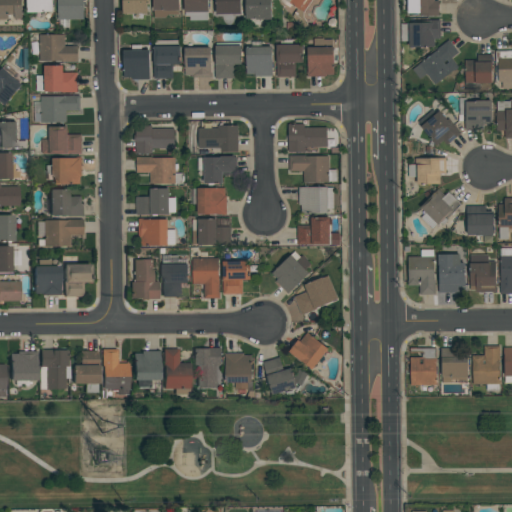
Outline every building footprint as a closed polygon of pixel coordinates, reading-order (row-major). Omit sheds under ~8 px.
[(22,0),(22,19),(14,19),(14,15),(7,15),(7,19),(0,19),(0,0),(22,0)] [(52,0),(52,12),(43,12),(43,13),(26,13),(26,0),(52,0)] [(59,27),(59,20),(57,20),(57,0),(83,0),(83,19),(69,19),(69,27),(59,27)] [(147,14),(122,14),(122,0),(148,0),(148,2),(147,2),(147,14)] [(153,0),(153,17),(161,17),(161,10),(179,10),(179,0),(153,0)] [(208,0),(208,12),(208,20),(189,20),(189,16),(185,16),(185,12),(184,12),(184,0),(208,0)] [(240,0),(240,14),(215,14),(215,0),(240,0)] [(271,0),(271,19),(255,19),(245,19),(245,0),(271,0)] [(292,16),(297,9),(291,5),(290,7),(280,0),(312,0),(304,12),(303,17),(307,21),(308,27),(301,27),(292,16)] [(438,0),(438,16),(420,16),(420,13),(407,13),(407,0),(438,0)] [(408,48),(408,41),(401,41),(401,24),(408,24),(408,23),(426,23),(426,20),(440,20),(440,39),(434,39),(434,48),(408,48)] [(78,62),(61,62),(61,61),(38,61),(38,34),(64,34),(64,46),(78,46),(78,62)] [(307,47),(313,47),(313,38),(323,38),(323,39),(332,39),(332,47),(333,47),(334,75),(326,75),(326,76),(307,76),(306,72),(307,72),(307,47)] [(276,77),(276,44),(280,44),(280,39),(292,39),(292,44),(303,44),(303,63),(295,63),(295,77),(276,77)] [(153,78),(153,46),(154,46),(154,40),(178,40),(178,46),(180,46),(180,64),(172,64),(172,78),(153,78)] [(412,69),(439,48),(438,48),(448,40),(458,52),(451,58),(458,67),(454,71),(453,70),(434,85),(426,74),(419,79),(412,69)] [(214,78),(214,63),(215,63),(215,46),(215,43),(240,43),(240,45),(241,45),(241,64),(234,64),(234,78),(214,78)] [(123,78),(123,50),(131,50),(131,45),(141,45),(141,50),(149,50),(149,79),(131,79),(131,78),(123,78)] [(184,75),(184,47),(210,47),(210,77),(192,77),(192,75),(184,75)] [(246,74),(246,47),(272,47),(272,76),(254,76),(254,74),(246,74)] [(495,50),(511,50),(511,89),(502,89),(502,82),(495,82),(495,70),(495,50)] [(464,60),(477,60),(477,54),(492,54),(492,63),(491,63),(491,82),(476,82),(476,83),(464,83),(464,60)] [(4,106),(0,102),(0,69),(1,68),(2,68),(5,64),(19,75),(16,79),(22,84),(4,106)] [(35,91),(35,75),(43,75),(43,65),(62,65),(62,72),(76,72),(76,92),(61,92),(44,92),(44,91),(35,91)] [(465,130),(465,115),(459,115),(459,93),(466,93),(466,101),(475,101),(475,100),(491,100),(491,124),(484,124),(484,130),(465,130)] [(66,122),(40,122),(40,96),(63,96),(63,95),(79,95),(79,111),(66,111),(66,122)] [(511,138),(504,138),(504,131),(496,131),(496,110),(496,101),(510,101),(510,99),(511,99),(511,138)] [(446,145),(442,141),(436,146),(420,127),(421,126),(418,122),(432,109),(436,113),(439,110),(447,120),(449,118),(461,133),(446,145)] [(0,121),(16,121),(16,141),(25,141),(25,148),(20,148),(0,148),(0,121)] [(174,128),(174,148),(152,148),(152,153),(135,153),(135,142),(134,142),(134,135),(135,135),(135,125),(152,125),(152,128),(174,128)] [(237,125),(237,152),(221,152),(221,148),(198,148),(198,128),(217,128),(217,125),(237,125)] [(287,152),(287,138),(288,138),(288,125),(304,125),(304,127),(326,127),(326,147),(305,147),(305,152),(287,152)] [(41,139),(48,139),(48,126),(67,126),(67,134),(81,134),(81,154),(41,154),(41,139)] [(0,153),(9,153),(9,163),(13,163),(13,170),(18,170),(18,178),(10,178),(10,179),(0,179),(0,153)] [(288,171),(288,155),(305,155),(305,156),(328,156),(328,169),(336,169),(336,181),(328,181),(328,182),(303,182),(303,171),(288,171)] [(222,183),(203,183),(203,170),(197,170),(197,158),(203,158),(203,157),(220,157),(220,156),(234,156),(234,157),(236,157),(236,175),(222,175),(222,183)] [(80,184),(52,184),(52,180),(45,180),(45,165),(51,165),(51,158),(76,158),(76,157),(81,157),(81,176),(80,176),(80,184)] [(149,183),(149,172),(136,172),(136,157),(151,157),(151,158),(175,158),(175,173),(181,173),(181,183),(149,183)] [(408,177),(408,164),(414,164),(414,158),(446,158),(446,174),(440,174),(440,184),(416,184),(416,177),(408,177)] [(0,186),(18,186),(18,206),(0,206),(0,186)] [(301,213),(301,205),(298,205),(298,187),(327,187),(333,187),(333,208),(327,208),(327,213),(301,213)] [(135,196),(149,196),(149,188),(169,188),(169,198),(175,198),(175,212),(169,212),(169,215),(135,215),(135,196)] [(224,188),(224,195),(226,195),(226,215),(220,215),(220,214),(197,214),(197,204),(190,204),(190,188),(197,188),(224,188)] [(420,217),(425,212),(419,207),(438,188),(444,194),(448,191),(461,204),(448,217),(447,216),(438,225),(436,224),(431,229),(420,217)] [(67,189),(67,196),(81,196),(81,216),(65,216),(65,215),(48,215),(48,189),(67,189)] [(499,240),(498,227),(498,204),(504,204),(504,198),(511,198),(511,228),(508,228),(508,239),(499,240)] [(493,211),(493,235),(476,235),(476,234),(467,234),(467,206),(485,206),(485,211),(493,211)] [(0,215),(12,215),(12,241),(0,241),(0,215)] [(296,225),(310,225),(310,217),(329,217),(329,219),(331,219),(331,225),(329,225),(329,233),(339,233),(339,244),(296,244),(296,225)] [(167,245),(141,245),(141,236),(138,236),(138,218),(143,218),(143,219),(167,219),(167,229),(175,229),(175,244),(167,244),(167,245)] [(230,227),(230,244),(192,244),(192,231),(197,231),(198,218),(216,218),(216,227),(230,227)] [(43,220),(67,220),(67,219),(81,219),(81,235),(68,235),(68,246),(43,246),(36,246),(36,239),(43,239),(43,220)] [(0,246),(10,246),(10,272),(0,272),(0,246)] [(500,248),(511,248),(511,294),(500,294),(500,280),(500,248)] [(407,285),(407,280),(407,256),(420,256),(420,249),(433,249),(433,256),(434,256),(434,280),(435,280),(435,295),(419,295),(419,285),(407,285)] [(294,251),(300,257),(302,255),(310,264),(304,269),(309,274),(287,294),(275,281),(277,279),(271,273),(294,251)] [(438,292),(438,283),(438,265),(437,265),(437,254),(460,254),(460,263),(465,263),(465,287),(457,287),(457,292),(438,292)] [(469,290),(469,254),(488,254),(488,261),(495,261),(495,292),(476,292),(476,290),(469,290)] [(187,259),(187,264),(188,264),(188,283),(181,283),(181,297),(161,297),(161,281),(161,265),(162,265),(162,255),(177,255),(177,259),(187,259)] [(203,297),(203,284),(192,284),(192,258),(218,258),(218,281),(219,281),(219,293),(219,297),(203,297)] [(32,266),(37,266),(37,259),(50,259),(50,266),(59,266),(59,291),(60,291),(60,295),(41,295),(41,294),(32,294),(32,266)] [(129,298),(129,282),(133,282),(133,259),(153,259),(153,281),(157,281),(157,299),(146,299),(146,300),(139,300),(139,298),(129,298)] [(222,294),(222,261),(250,261),(250,280),(242,280),(242,294),(222,294)] [(63,263),(90,263),(90,283),(82,283),(82,297),(63,297),(63,263)] [(337,298),(315,308),(315,309),(301,315),(293,297),(306,291),(303,285),(321,277),(322,278),(327,276),(337,298)] [(0,281),(19,281),(19,300),(0,300),(0,281)] [(311,370),(288,351),(298,340),(299,341),(307,332),(328,349),(311,370)] [(500,346),(500,358),(499,358),(499,384),(499,391),(486,391),(486,384),(472,384),(472,361),(471,361),(471,355),(483,355),(483,346),(500,346)] [(196,388),(196,365),(192,365),(192,348),(208,348),(208,347),(220,347),(220,366),(216,366),(216,388),(196,388)] [(459,347),(459,355),(467,355),(467,380),(458,380),(458,379),(451,379),(451,383),(442,383),(442,376),(441,376),(441,358),(440,358),(440,347),(459,347)] [(511,383),(504,383),(504,377),(504,355),(503,355),(503,347),(511,347),(511,383)] [(436,385),(410,385),(410,357),(422,357),(422,353),(409,353),(409,348),(436,348),(436,385)] [(39,349),(52,349),(52,350),(67,350),(67,366),(64,366),(64,389),(38,389),(38,367),(39,367),(39,349)] [(127,395),(116,395),(116,391),(108,391),(108,389),(102,389),(102,366),(100,366),(100,349),(116,349),(116,363),(127,363),(127,395)] [(162,349),(178,349),(178,362),(189,362),(189,394),(174,394),(174,388),(163,388),(163,365),(162,365),(162,349)] [(97,351),(97,384),(71,384),(71,365),(79,365),(79,350),(97,351)] [(35,381),(27,381),(27,386),(14,386),(14,381),(9,381),(9,353),(16,353),(16,351),(35,351),(35,381)] [(136,387),(136,380),(132,380),(132,353),(140,353),(140,351),(158,351),(158,380),(150,380),(150,387),(136,387)] [(251,355),(251,364),(253,364),(253,370),(251,370),(251,381),(252,381),(252,390),(247,390),(247,389),(234,389),(234,383),(225,383),(225,357),(224,357),(224,353),(243,353),(243,355),(251,355)] [(283,370),(291,368),(297,387),(272,395),(262,362),(279,357),(283,370)]
